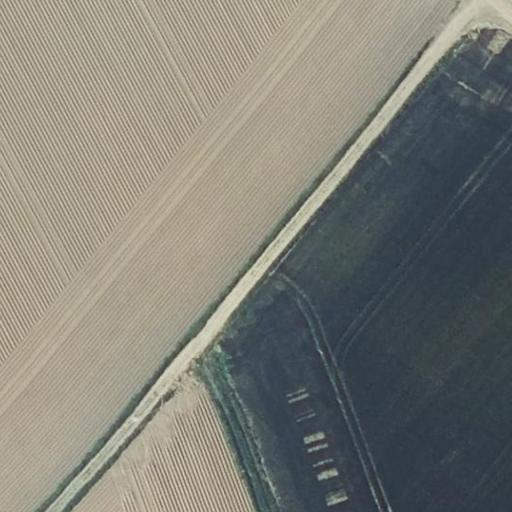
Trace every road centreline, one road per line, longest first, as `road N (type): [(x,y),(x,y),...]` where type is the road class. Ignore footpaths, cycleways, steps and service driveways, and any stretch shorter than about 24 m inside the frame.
road 1 (track): [(53,511),(479,0)]
road 2 (track): [(214,325),(268,511)]
